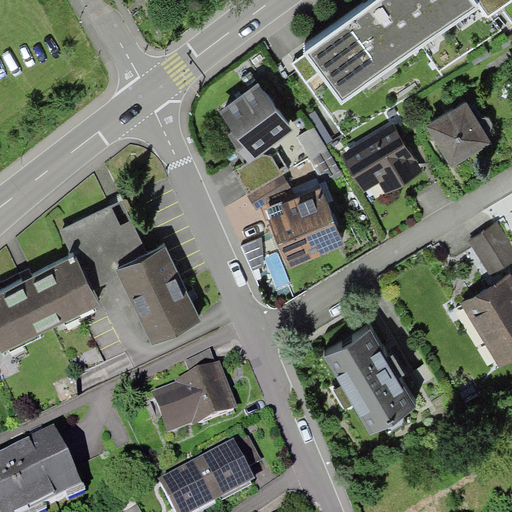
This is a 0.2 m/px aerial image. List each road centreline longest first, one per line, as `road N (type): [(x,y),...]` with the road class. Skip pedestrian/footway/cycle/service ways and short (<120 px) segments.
road 1 (residential): [(254,338),(511,178)]
road 2 (residential): [(254,338),(145,91)]
road 3 (residential): [(333,511),(254,338)]
road 4 (secondary): [(0,209),(145,91)]
road 5 (secondary): [(145,91),(270,0)]
